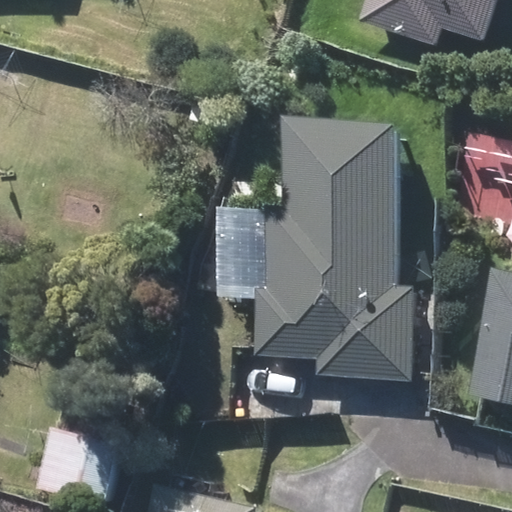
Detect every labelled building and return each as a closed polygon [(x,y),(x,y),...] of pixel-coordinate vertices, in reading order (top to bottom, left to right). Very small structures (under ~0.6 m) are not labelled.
[(442,33),(485,47),(499,0),(372,0),(364,26),(437,49),(442,33)] [(398,296),(404,139),(297,134),(293,223),(276,223),(273,298),(264,298),(262,358),(326,361),(325,382),(413,385),(417,297),(398,296)] [(511,287),(500,285),(475,404),(511,412),(511,287)] [(143,441),(70,431),(61,492),(134,502),(143,441)] [(237,511),(164,495),(159,511),(237,511)]
